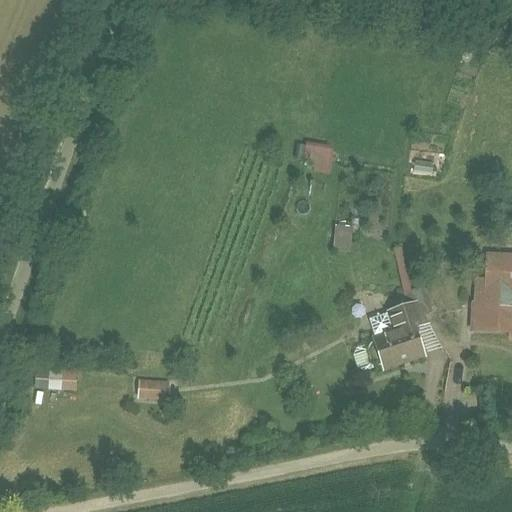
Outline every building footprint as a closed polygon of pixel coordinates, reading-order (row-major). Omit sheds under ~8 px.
[(414,132),(411,148),(443,155),(447,139),(414,132)] [(305,164),(316,164),(316,175),(333,176),(334,147),(306,146),(305,164)] [(359,225),(341,224),(339,242),(358,243),(359,225)] [(511,250),(487,248),(485,277),(475,276),(471,331),(511,333),(510,338),(511,338),(511,250)] [(367,303),(391,379),(433,365),(426,344),(422,346),(411,312),(416,311),(409,290),(367,303)] [(79,371),(51,371),(51,381),(36,381),(36,393),(79,392),(79,371)] [(175,380),(143,378),(142,398),(174,400),(175,380)]
